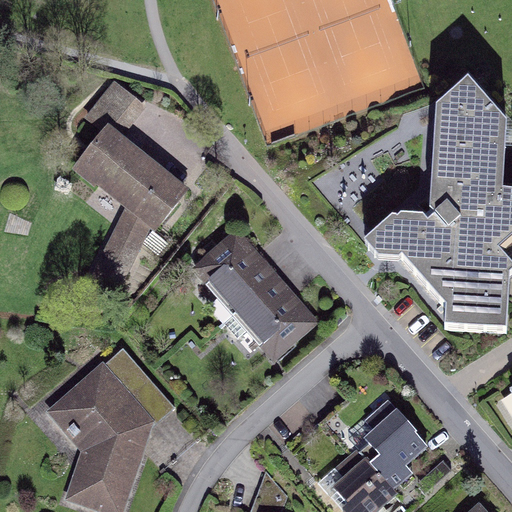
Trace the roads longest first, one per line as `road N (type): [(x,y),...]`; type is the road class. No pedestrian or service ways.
road 1 (residential): [(375,324),(223,454),(185,511)]
road 2 (residential): [(375,324),(242,163)]
road 3 (residential): [(511,480),(375,324)]
